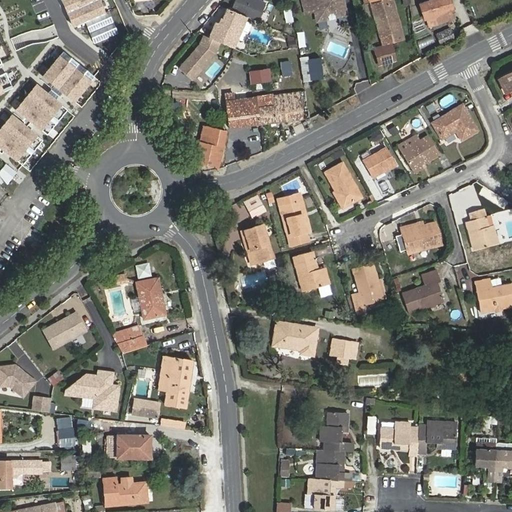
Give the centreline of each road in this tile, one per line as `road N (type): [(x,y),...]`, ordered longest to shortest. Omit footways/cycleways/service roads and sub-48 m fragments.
road 1 (tertiary): [(181,187),(238,179),(465,58)]
road 2 (tertiary): [(236,511),(226,380),(201,271),(192,248),(165,223)]
road 3 (residential): [(353,226),(507,153),(465,58)]
road 4 (tertiary): [(111,220),(75,265),(0,324)]
road 5 (residential): [(139,91),(65,34),(50,0)]
